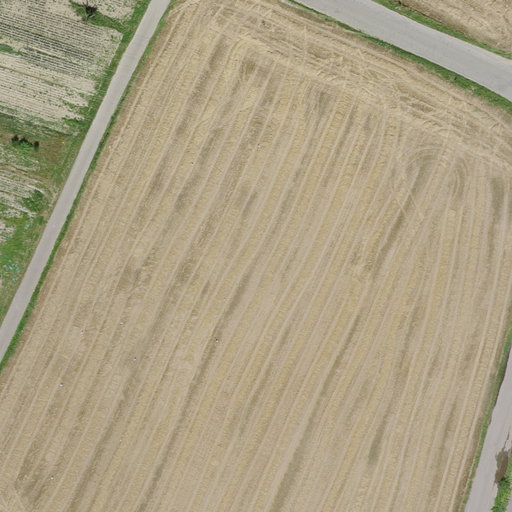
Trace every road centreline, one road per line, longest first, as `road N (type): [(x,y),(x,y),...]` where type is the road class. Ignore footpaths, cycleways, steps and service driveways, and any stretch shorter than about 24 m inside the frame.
road 1 (track): [(0,340),(158,0)]
road 2 (unclassified): [(332,0),(511,85)]
road 3 (residential): [(511,374),(477,511)]
